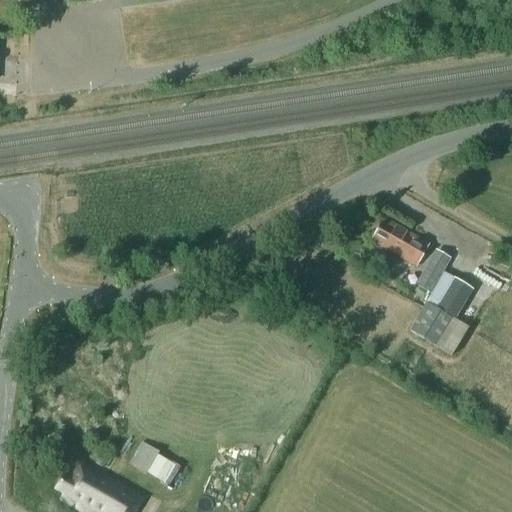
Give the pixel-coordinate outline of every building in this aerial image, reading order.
[(428,245),(389,223),(386,227),(380,223),(370,241),(415,267),(428,245)] [(449,259),(435,251),(415,284),(429,293),(449,259)] [(443,273),(408,330),(450,356),(467,329),(453,321),(472,291),(443,273)] [(147,474),(158,453),(141,443),(129,463),(147,474)] [(63,494),(60,499),(83,511),(123,511),(132,496),(126,493),(80,466),(72,480),(63,475),(55,489),(63,494)]
